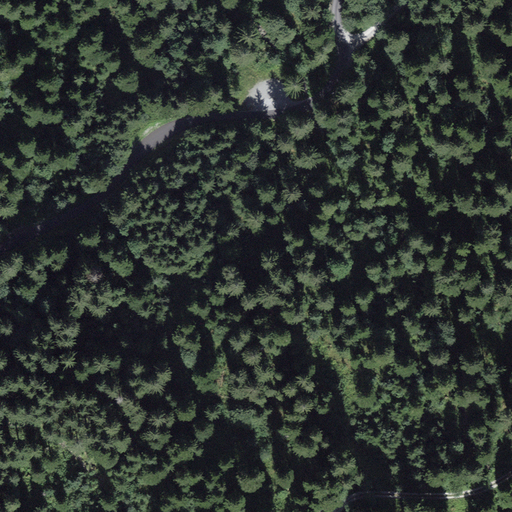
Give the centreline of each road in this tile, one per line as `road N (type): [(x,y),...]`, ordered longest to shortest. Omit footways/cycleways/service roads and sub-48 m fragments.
road 1 (unclassified): [(0,248),(109,194),(153,139),(219,114),(299,108),(325,94),(345,44),(338,0)]
road 2 (track): [(511,469),(465,497),(368,495),(335,511)]
